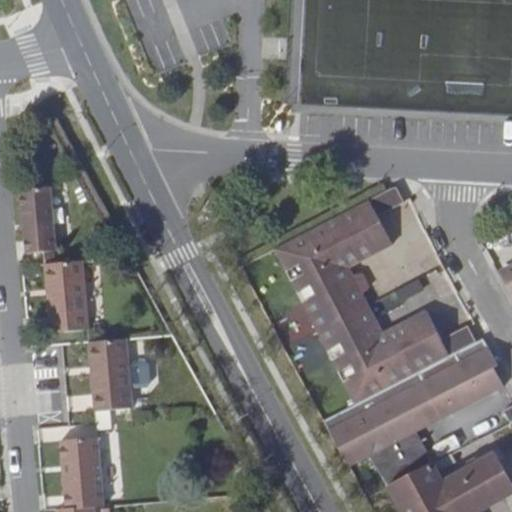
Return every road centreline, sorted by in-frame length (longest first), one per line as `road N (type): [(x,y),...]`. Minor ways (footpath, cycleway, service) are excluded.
road 1 (residential): [(131,155),(320,511)]
road 2 (unclassified): [(455,166),(131,155)]
road 3 (residential): [(24,511),(0,225)]
road 4 (residential): [(511,337),(453,232),(455,166)]
